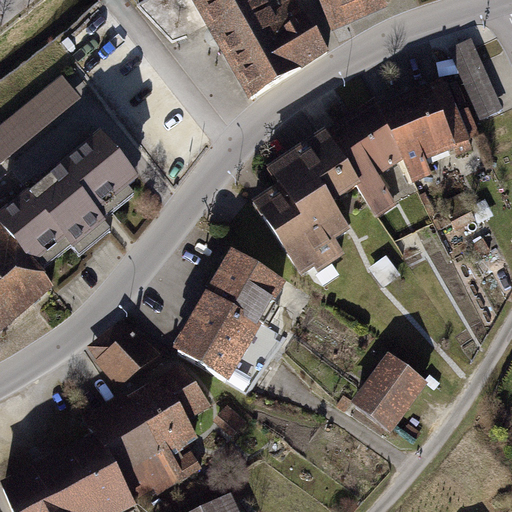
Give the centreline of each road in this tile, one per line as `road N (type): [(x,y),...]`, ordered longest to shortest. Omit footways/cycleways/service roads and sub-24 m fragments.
road 1 (tertiary): [(0,382),(113,299),(232,149),(337,61),(418,24),(505,1)]
road 2 (residential): [(376,511),(427,457),(511,325)]
